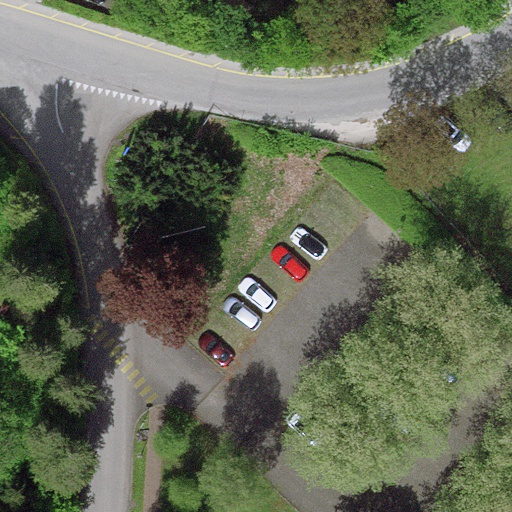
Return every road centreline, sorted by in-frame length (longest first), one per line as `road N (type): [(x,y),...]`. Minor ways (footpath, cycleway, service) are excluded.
road 1 (residential): [(63,45),(57,127),(118,300),(148,354),(117,413),(104,511)]
road 2 (residential): [(63,45),(218,88),(323,98),(409,83),(511,32)]
